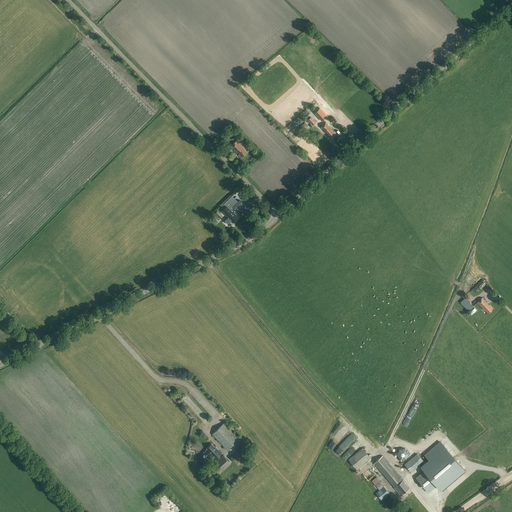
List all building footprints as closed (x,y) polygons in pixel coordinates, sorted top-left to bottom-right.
[(327,116),(320,109),(316,114),(323,121),(327,116)] [(330,135),(333,133),(330,130),(331,129),(328,125),(326,122),(320,127),(321,129),(322,128),(326,133),(327,132),(330,135)] [(241,158),(246,152),(243,149),(243,148),(236,141),(231,146),(239,154),(238,155),(241,158)] [(240,200),(232,207),(237,211),(244,204),(240,200)] [(238,218),(233,212),(234,211),(228,205),(222,211),(233,223),(238,218)] [(226,219),(217,211),(215,213),(224,221),(226,219)] [(488,313),(493,308),(490,304),(489,305),(483,298),(482,297),(477,302),(488,313)] [(469,311),(473,307),(465,299),(461,303),(469,311)] [(227,449),(239,439),(224,422),(212,433),(227,449)] [(344,449),(355,439),(349,433),(339,443),(344,449)] [(332,449),(342,437),(338,434),(328,445),(332,449)] [(440,491),(465,470),(440,441),(424,455),(428,460),(420,467),(423,471),(416,477),(429,493),(436,486),(440,491)] [(215,460),(222,454),(211,443),(207,448),(208,449),(204,452),(208,457),(211,460),(213,458),(215,460)] [(338,455),(342,450),(338,447),(334,451),(338,455)] [(371,458),(362,448),(348,460),(357,470),(371,458)] [(406,458),(408,453),(405,448),(399,449),(397,455),(400,459),(406,458)] [(239,449),(231,457),(237,464),(246,455),(239,449)] [(411,472),(423,461),(417,454),(404,464),(411,472)] [(231,464),(223,455),(216,462),(212,466),(219,474),(231,464)] [(401,495),(408,488),(404,483),(405,482),(382,455),(373,462),(401,495)] [(363,472),(366,478),(372,475),(368,469),(363,472)] [(390,494),(376,477),(372,481),(379,490),(376,493),(382,500),(390,494)]
